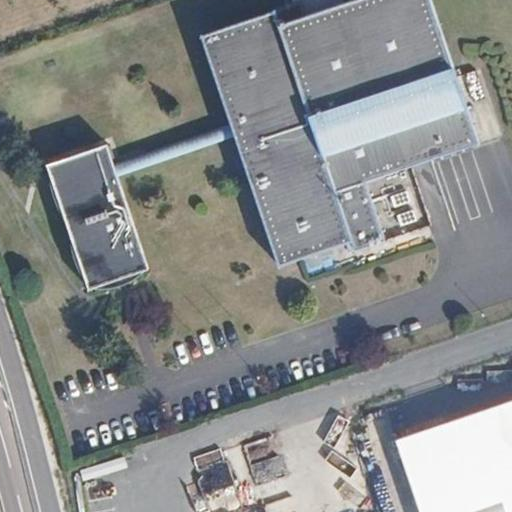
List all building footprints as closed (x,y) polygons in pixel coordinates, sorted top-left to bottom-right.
[(412,0),(379,0),(323,18),(293,28),(287,16),(278,19),(185,50),(216,137),(96,178),(89,160),(27,180),(74,306),(94,299),(92,290),(110,283),(113,292),(133,285),(101,193),(219,151),(265,280),(333,256),(338,266),(416,239),(395,181),(465,157),(412,0)] [(293,28),(323,18),(314,0),(312,0),(275,11),(278,19),(287,16),(293,28)] [(94,299),(113,292),(110,283),(92,290),(94,299)] [(511,511),(511,409),(371,458),(389,511),(511,511)] [(203,493),(234,486),(229,461),(198,468),(203,493)]
